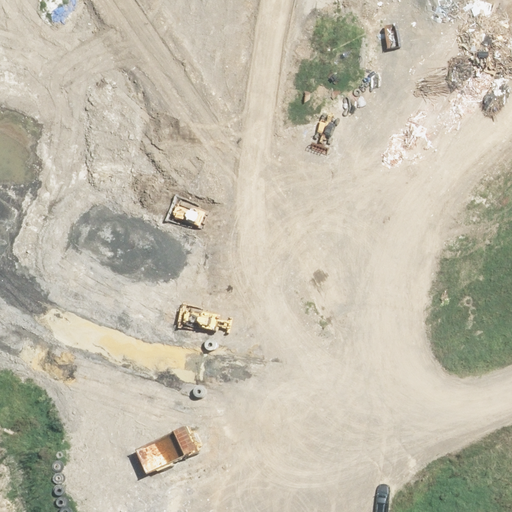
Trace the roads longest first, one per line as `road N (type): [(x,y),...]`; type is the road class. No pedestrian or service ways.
road 1 (track): [(0,469),(511,213)]
road 2 (track): [(392,271),(405,333),(401,409),(356,511)]
